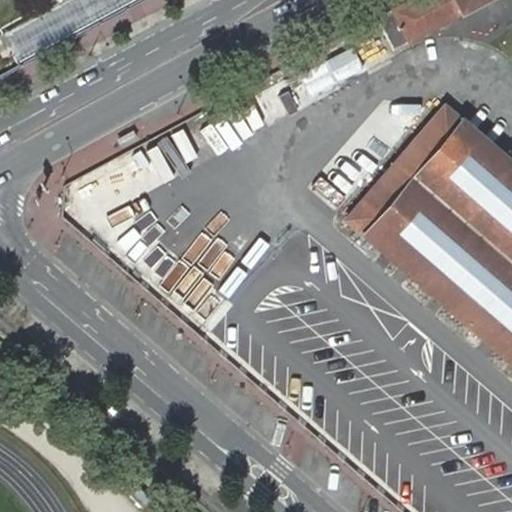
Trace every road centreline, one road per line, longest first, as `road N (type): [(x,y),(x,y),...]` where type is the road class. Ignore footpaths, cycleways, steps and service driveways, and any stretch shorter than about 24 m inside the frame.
road 1 (tertiary): [(0,247),(305,511)]
road 2 (primary): [(0,171),(317,0)]
road 3 (tertiary): [(247,0),(0,142)]
road 4 (primary): [(232,0),(0,121)]
road 5 (unknown): [(115,511),(0,404)]
